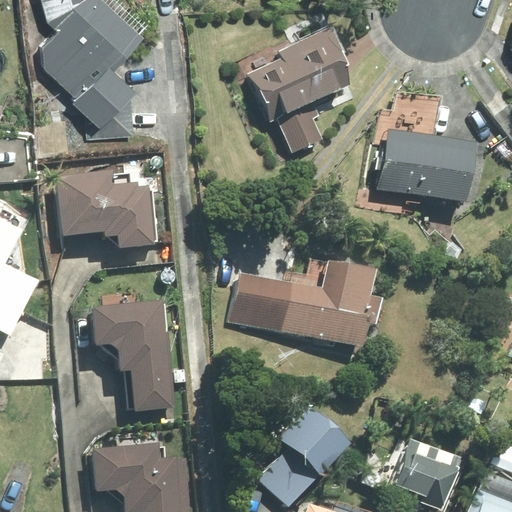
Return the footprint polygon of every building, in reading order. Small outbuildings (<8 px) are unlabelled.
[(87,140),(133,136),(130,92),(133,88),(111,67),(141,35),(103,0),(38,0),(44,20),(54,29),(30,56),(74,96),(70,100),(85,113),(87,140)] [(319,142),(309,121),(314,119),(308,106),(345,89),(337,73),(345,69),(327,30),(273,54),(277,61),(245,75),(267,125),(274,121),(289,156),(319,142)] [(472,146),(432,139),(439,103),(394,96),(391,114),(378,112),(373,144),(379,146),(377,164),(382,165),(377,192),(462,206),(472,146)] [(60,238),(100,234),(101,239),(114,238),(115,251),(151,248),(146,188),(133,189),(133,185),(111,187),(109,172),(55,178),(60,238)] [(224,324),(359,350),(363,327),(372,329),(378,302),(365,299),(371,273),(324,263),(319,291),(234,274),(224,324)] [(169,411),(159,303),(89,310),(93,348),(101,347),(115,359),(117,375),(127,374),(131,415),(169,411)] [(0,414),(13,421),(36,377),(3,360),(0,365),(0,414)] [(184,384),(183,371),(172,372),(173,385),(184,384)] [(282,510),(343,448),(304,409),(272,442),(280,450),(251,480),(282,510)] [(455,459),(404,440),(384,493),(436,511),(455,459)] [(156,461),(155,446),(89,451),(93,494),(106,493),(120,505),(121,511),(187,511),(184,462),(172,462),(172,460),(156,461)] [(463,511),(511,511),(511,505),(473,490),(463,511)]
